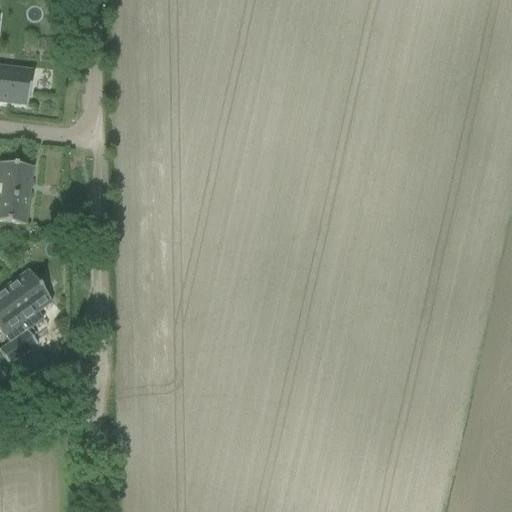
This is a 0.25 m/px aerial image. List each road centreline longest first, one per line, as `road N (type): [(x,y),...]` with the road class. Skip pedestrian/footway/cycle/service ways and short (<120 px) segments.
road 1 (track): [(99,420),(93,140)]
road 2 (residential): [(0,129),(93,140),(90,0)]
